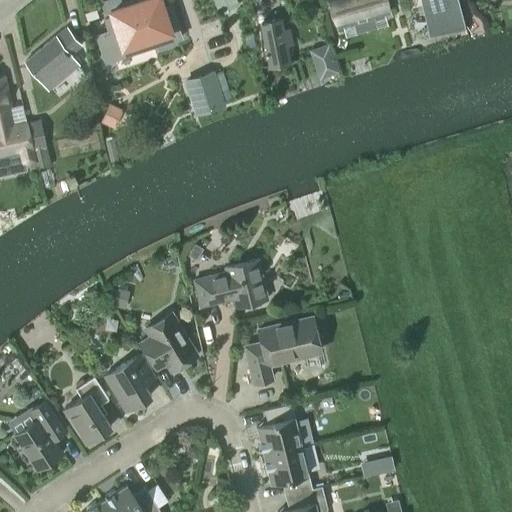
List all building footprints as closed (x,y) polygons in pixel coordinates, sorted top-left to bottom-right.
[(161,8),(158,0),(147,0),(142,2),(141,0),(126,5),(127,7),(111,12),(113,16),(104,19),(108,31),(96,35),(105,62),(181,37),(170,5),(161,8)] [(330,0),(337,26),(387,12),(384,0),(330,0)] [(424,0),(431,31),(464,25),(456,0),(424,0)] [(284,44),(291,43),(288,29),(282,31),(279,18),(260,22),(269,66),(288,62),(284,44)] [(56,35),(54,36),(25,60),(48,89),(79,63),(70,53),(81,44),(66,26),(56,35)] [(329,43),(308,50),(318,80),(339,73),(329,43)] [(195,112),(221,104),(212,73),(186,81),(195,112)] [(3,76),(0,76),(0,156),(31,149),(25,123),(11,126),(7,106),(10,105),(3,76)] [(20,96),(26,122),(38,119),(32,93),(20,96)] [(234,307),(267,299),(257,259),(224,267),(225,271),(193,279),(199,306),(232,298),(234,307)] [(170,370),(196,354),(170,312),(144,327),(149,336),(139,342),(155,368),(165,362),(170,370)] [(267,363),(318,351),(310,316),(258,329),(261,341),(244,345),(253,382),(271,378),(267,363)] [(143,399),(150,394),(142,382),(153,375),(140,353),(103,375),(125,410),(143,399)] [(85,442),(110,426),(96,405),(108,397),(93,375),(74,387),(81,397),(63,408),(85,442)] [(53,439),(65,431),(45,400),(30,410),(36,419),(13,434),(36,469),(62,452),(53,439)] [(262,455),(301,446),(291,403),(263,409),(267,423),(255,426),(258,439),(255,439),(258,451),(261,450),(262,455)] [(301,446),(262,455),(263,460),(261,461),(264,472),(266,471),(269,484),(281,481),(284,494),(311,488),(301,446)] [(100,500),(108,511),(160,511),(144,486),(132,494),(125,484),(114,491),(113,489),(103,495),(105,497),(100,500)] [(321,485),(311,488),(284,494),(288,508),(276,511),(323,511),(324,511),(327,508),(321,485)] [(108,511),(100,500),(96,503),(94,501),(85,507),(86,509),(81,511),(108,511)]
